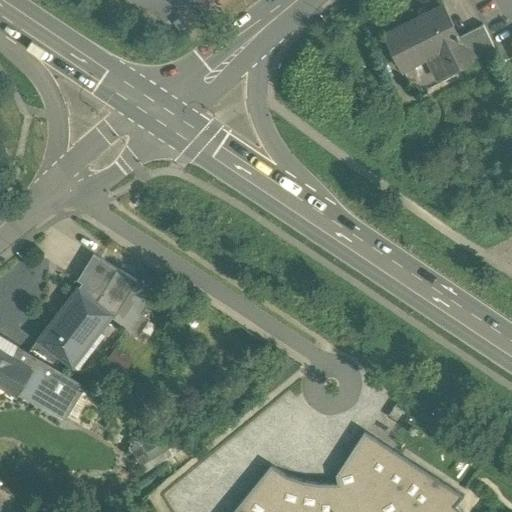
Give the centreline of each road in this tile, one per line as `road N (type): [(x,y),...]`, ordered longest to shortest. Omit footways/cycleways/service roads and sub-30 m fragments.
road 1 (primary): [(511,349),(311,215)]
road 2 (primary): [(15,17),(41,55),(58,129),(34,213)]
road 3 (primary): [(311,215),(261,115),(257,84),(270,21)]
road 4 (primary): [(311,215),(159,114)]
road 5 (primary): [(159,114),(15,17)]
road 6 (residential): [(159,114),(34,213)]
road 7 (unclassified): [(159,114),(270,21)]
